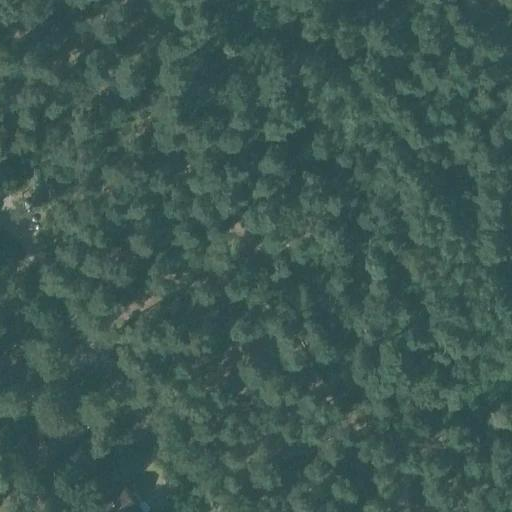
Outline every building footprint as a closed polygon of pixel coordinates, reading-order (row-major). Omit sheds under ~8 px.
[(299,257),(295,244),(283,249),(288,262),(299,257)] [(5,343),(26,330),(12,306),(9,308),(6,307),(0,311),(0,352),(8,348),(5,343)] [(65,442),(86,428),(70,405),(67,407),(65,406),(59,410),(58,413),(41,424),(60,452),(68,447),(65,442)] [(0,497),(10,487),(0,478),(0,497)] [(128,511),(139,504),(122,481),(120,483),(117,483),(111,487),(111,490),(95,502),(102,511),(128,511)]
